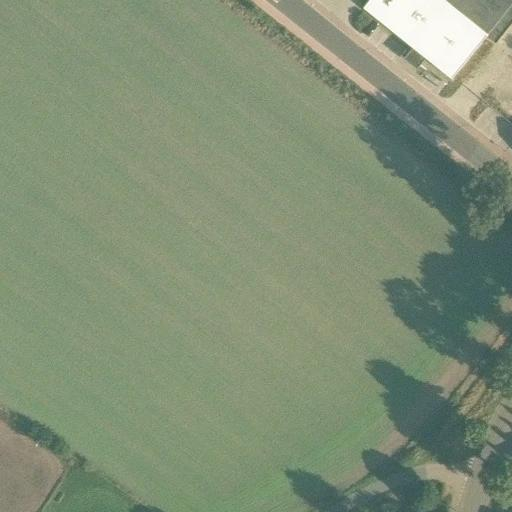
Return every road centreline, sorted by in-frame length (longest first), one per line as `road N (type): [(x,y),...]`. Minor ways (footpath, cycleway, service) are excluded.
road 1 (unclassified): [(480,480),(424,471),(334,511)]
road 2 (tertiary): [(511,183),(394,89)]
road 3 (tertiary): [(281,0),(394,89)]
